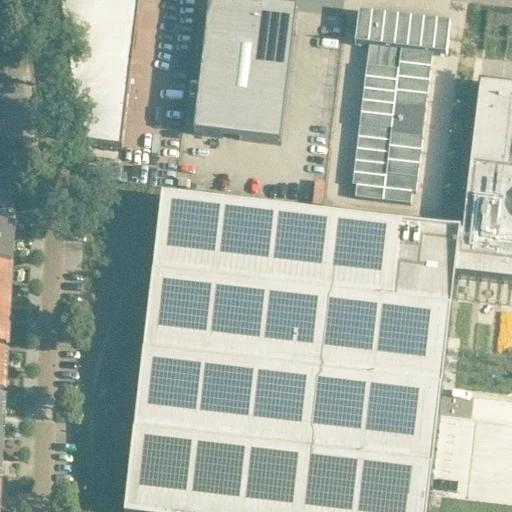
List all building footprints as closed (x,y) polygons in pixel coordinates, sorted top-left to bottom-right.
[(139,0),(60,0),(81,145),(122,150),(139,0)] [(238,9),(238,6),(210,2),(194,136),(281,146),(296,13),(257,8),(257,11),(238,9)] [(369,49),(352,188),(356,189),(355,200),(411,207),(412,195),(416,196),(433,56),(446,58),(450,26),(359,16),(355,47),(369,49)] [(162,202),(125,511),(428,511),(455,281),(511,287),(511,90),(479,87),(461,237),(162,202)] [(0,215),(13,214),(13,213),(14,213),(10,184),(9,179),(0,180),(0,215)] [(0,243),(14,245),(15,226),(14,226),(13,214),(0,215),(0,243)] [(0,262),(13,264),(14,245),(0,243),(0,262)] [(0,286),(12,287),(13,268),(0,267),(0,286)] [(0,305),(11,306),(12,287),(0,286),(0,305)] [(0,328),(9,329),(10,310),(0,309),(0,328)] [(0,347),(8,348),(9,329),(0,328),(0,347)] [(0,372),(7,372),(8,352),(0,351),(0,372)]
